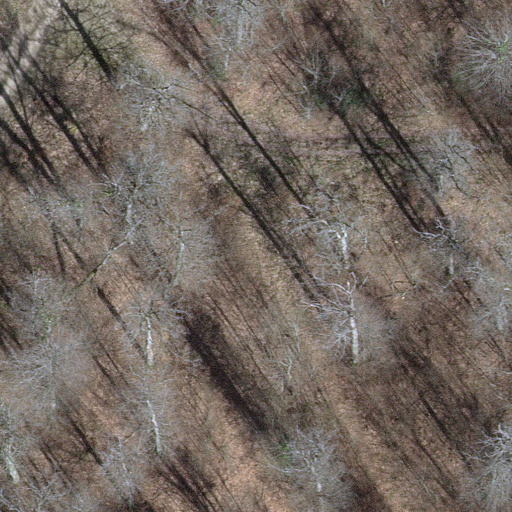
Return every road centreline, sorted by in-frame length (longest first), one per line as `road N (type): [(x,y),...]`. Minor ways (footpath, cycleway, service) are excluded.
road 1 (track): [(86,0),(106,44),(201,113),(339,141),(511,140)]
road 2 (track): [(344,0),(244,127)]
